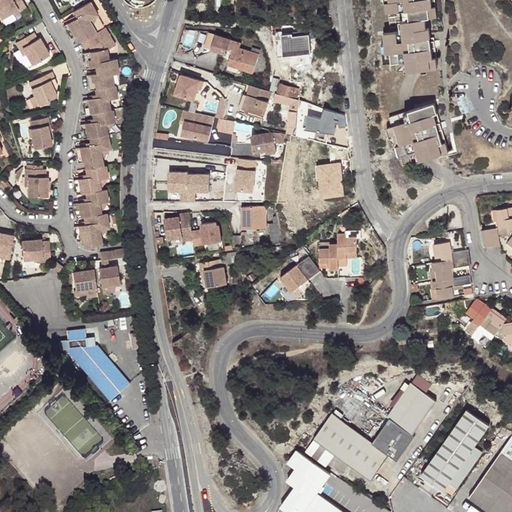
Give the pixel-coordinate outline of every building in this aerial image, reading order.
[(11,14),(13,14),(17,11),(18,14),(26,9),(21,0),(0,0),(0,17),(1,19),(11,14)] [(237,0),(237,2),(237,6),(237,14),(251,15),(252,0),(237,0)] [(290,0),(290,13),(302,13),(302,0),(290,0)] [(381,0),(382,3),(386,2),(387,12),(389,12),(392,32),(384,33),(385,43),(382,43),(384,63),(396,62),(397,72),(438,67),(435,47),(432,47),(431,41),(429,41),(428,38),(431,38),(430,28),(427,28),(426,18),(437,17),(434,0),(381,0)] [(81,42),(96,33),(88,19),(97,14),(90,1),(74,11),(78,17),(63,26),(71,39),(77,35),(81,42)] [(111,39),(105,28),(96,33),(81,42),(84,48),(86,48),(91,45),(94,50),(82,54),(83,58),(88,90),(95,89),(113,85),(112,75),(111,70),(118,69),(117,58),(109,59),(107,49),(103,43),(111,39)] [(313,30),(292,32),(293,51),(310,50),(309,39),(313,39),(313,30)] [(15,44),(19,49),(22,47),(26,53),(32,64),(49,55),(39,38),(37,38),(33,33),(15,44)] [(229,48),(232,39),(216,34),(211,49),(227,54),(229,48)] [(115,46),(111,39),(103,43),(107,49),(108,49),(109,49),(116,47),(115,46)] [(242,43),(232,39),(229,48),(234,49),(228,64),(253,72),(259,54),(240,48),(242,43)] [(28,83),(35,96),(39,105),(57,97),(52,83),(56,81),(51,71),(28,83)] [(174,71),(168,92),(194,100),(201,79),(174,71)] [(280,79),(274,77),(271,90),(277,91),(280,79)] [(299,89),(280,83),(277,92),(296,98),(299,89)] [(272,91),(270,91),(251,84),(248,94),(250,95),(246,109),(264,115),(272,91)] [(117,96),(115,85),(113,85),(95,89),(96,96),(81,99),(84,114),(92,112),(97,112),(109,109),(107,98),(117,96)] [(286,133),(288,133),(295,135),(298,113),(300,100),(275,92),(273,101),(290,105),(286,133)] [(39,105),(35,96),(30,99),(34,107),(38,105),(39,105)] [(437,123),(440,122),(434,103),(389,116),(392,126),(387,127),(393,147),(396,146),(399,156),(401,155),(404,165),(449,151),(443,131),(438,133),(437,130),(439,129),(437,123)] [(195,120),(197,111),(186,108),(183,120),(186,121),(187,118),(195,120)] [(111,109),(109,109),(97,112),(92,112),(94,121),(78,123),(81,139),(91,137),(95,136),(105,134),(103,123),(113,120),(111,109)] [(217,116),(197,111),(195,120),(187,118),(186,121),(184,132),(211,139),(217,116)] [(295,135),(304,138),(307,114),(298,113),(295,135)] [(235,120),(223,117),(220,129),(234,134),(234,132),(235,120)] [(48,118),(31,122),(33,129),(31,129),(35,149),(52,145),(47,126),(49,125),(48,118)] [(244,122),(235,120),(234,132),(243,132),(244,122)] [(274,140),(287,140),(288,133),(286,133),(279,131),(273,132),(251,136),(254,153),(260,152),(266,151),(266,154),(276,152),(274,140)] [(109,133),(105,134),(95,136),(91,137),(92,143),(76,147),(79,162),(85,161),(86,168),(94,167),(105,165),(102,150),(111,148),(109,133)] [(237,167),(232,167),(231,189),(257,190),(258,158),(237,157),(237,167)] [(185,160),(182,189),(207,192),(227,194),(231,165),(185,160)] [(341,160),(314,161),(316,195),(343,194),(341,160)] [(108,164),(105,165),(94,167),(86,168),(88,176),(74,179),(77,194),(87,192),(90,191),(100,189),(98,177),(109,175),(108,164)] [(24,169),(24,177),(29,177),(28,187),(28,196),(46,196),(47,195),(47,178),(46,177),(46,169),(24,169)] [(3,184),(0,185),(0,186),(5,192),(8,190),(3,184)] [(108,188),(100,189),(90,191),(87,192),(88,199),(75,202),(78,217),(83,216),(89,215),(102,213),(100,201),(110,200),(108,188)] [(207,192),(182,189),(181,196),(206,199),(207,192)] [(274,205),(270,205),(242,206),(242,228),(266,228),(266,214),(273,214),(274,214),(274,205)] [(509,226),(511,225),(511,206),(498,209),(499,220),(501,220),(502,227),(509,226)] [(98,244),(103,243),(100,229),(101,227),(109,226),(107,212),(102,213),(89,215),(90,222),(74,225),(77,240),(83,239),(84,246),(92,245),(98,244)] [(195,239),(190,212),(180,214),(181,219),(166,221),(169,241),(184,239),(184,241),(195,239)] [(217,221),(202,224),(205,244),(223,241),(220,224),(218,225),(217,221)] [(271,244),(282,243),(280,223),(274,223),(270,224),(271,244)] [(499,227),(499,235),(510,234),(509,226),(502,227),(499,227)] [(493,246),(500,245),(499,235),(499,227),(491,228),(493,246)] [(485,247),(493,246),(491,228),(483,229),(485,247)] [(0,256),(9,258),(13,233),(12,235),(0,232),(0,256)] [(346,232),(338,232),(338,244),(338,250),(338,266),(346,266),(346,253),(346,251),(356,251),(356,236),(346,237),(346,232)] [(21,260),(33,260),(41,261),(41,266),(49,266),(49,244),(41,244),(41,241),(22,241),(21,260)] [(469,249),(467,249),(453,251),(451,241),(435,244),(437,261),(470,256),(469,249)] [(330,269),(338,269),(338,266),(338,250),(338,244),(331,244),(331,248),(320,248),(320,262),(330,262),(331,264),(330,269)] [(126,255),(125,248),(105,250),(98,251),(99,259),(126,255)] [(237,262),(235,252),(221,254),(221,256),(219,256),(220,262),(222,262),(222,264),(237,262)] [(294,290),(308,279),(320,270),(309,256),(280,277),(285,283),(287,282),(294,290)] [(437,261),(433,262),(434,270),(437,270),(438,280),(454,277),(453,267),(470,264),(471,264),(470,256),(437,261)] [(200,262),(202,271),(205,270),(206,278),(208,287),(228,284),(225,266),(220,267),(219,259),(200,262)] [(60,272),(63,268),(57,262),(54,267),(60,272)] [(117,264),(98,267),(101,286),(119,283),(117,264)] [(74,295),(86,294),(86,288),(96,287),(93,267),(71,271),(74,295)] [(438,288),(439,298),(455,295),(454,289),(454,285),(464,284),(473,282),(472,275),(454,277),(438,280),(434,280),(435,288),(438,288)] [(292,292),(294,290),(287,282),(285,283),(292,292)] [(87,296),(97,295),(96,291),(96,287),(86,288),(86,294),(87,296)] [(475,297),(453,301),(454,308),(466,306),(469,308),(467,311),(475,317),(474,319),(480,324),(481,322),(490,310),(492,307),(486,302),(485,305),(475,297)] [(488,327),(496,333),(503,324),(505,320),(490,310),(481,322),(488,327)] [(470,324),(476,329),(480,324),(474,319),(470,324)] [(503,324),(496,333),(502,338),(506,337),(506,341),(511,339),(511,323),(504,325),(503,324)] [(486,329),(494,335),(496,333),(488,327),(486,329)] [(85,329),(67,331),(69,347),(66,348),(111,399),(130,383),(98,345),(88,346),(85,329)] [(427,391),(432,383),(419,374),(414,382),(427,391)] [(436,400),(411,382),(388,416),(390,417),(372,442),(353,429),(332,414),(314,439),(340,457),(371,479),(389,454),(397,459),(414,435),(412,433),(436,400)] [(490,425),(467,410),(449,434),(421,475),(443,490),(450,481),(458,487),(482,452),(474,447),(490,425)] [(511,511),(511,436),(488,470),(470,497),(491,511),(511,511)] [(331,474),(297,450),(288,462),(297,468),(288,480),(296,486),(281,507),(288,511),(344,511),(317,493),(331,474)]
